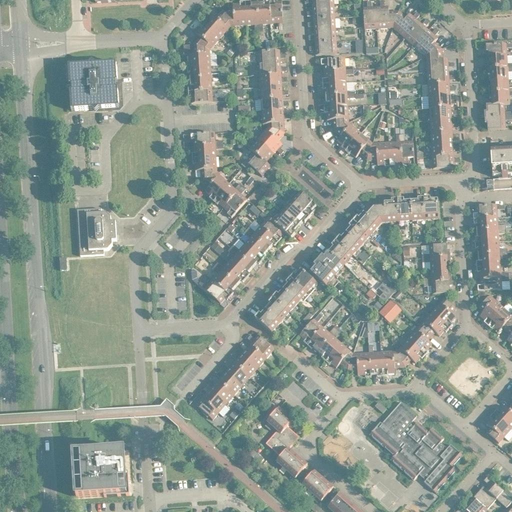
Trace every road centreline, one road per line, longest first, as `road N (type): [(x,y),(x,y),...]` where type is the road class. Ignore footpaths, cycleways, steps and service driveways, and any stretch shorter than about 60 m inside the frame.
road 1 (secondary): [(57,511),(28,44)]
road 2 (secondary): [(0,258),(15,511)]
road 3 (residential): [(138,329),(135,255),(175,211),(170,120)]
road 4 (residential): [(228,325),(361,183)]
road 5 (residential): [(151,498),(138,329)]
road 6 (residential): [(465,179),(478,163),(468,26)]
road 7 (residential): [(376,511),(311,454),(315,434),(346,396)]
road 8 (residential): [(310,138),(299,0)]
road 9 (residential): [(470,325),(463,199)]
